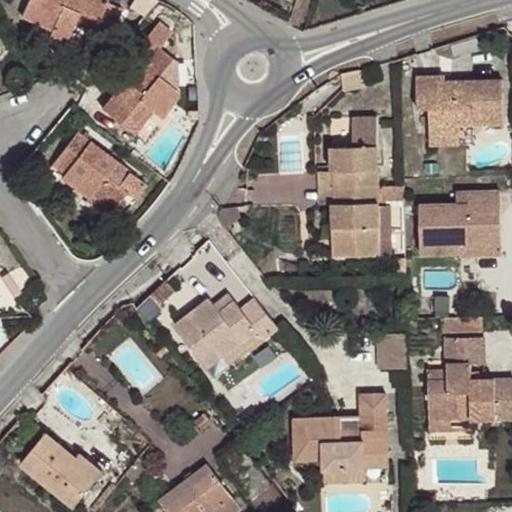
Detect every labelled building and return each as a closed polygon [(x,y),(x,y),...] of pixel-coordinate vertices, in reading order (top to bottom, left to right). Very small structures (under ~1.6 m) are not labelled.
[(109,0),(108,0),(28,0),(22,16),(52,29),(50,34),(67,41),(76,21),(79,13),(98,22),(95,29),(109,36),(121,9),(108,3),(109,0)] [(98,22),(79,13),(76,21),(95,29),(98,22)] [(173,58),(160,48),(172,33),(158,22),(135,51),(148,61),(130,83),(126,80),(103,109),(120,123),(125,118),(138,128),(152,111),(160,118),(178,96),(178,93),(177,91),(164,80),(159,76),(173,58)] [(173,58),(159,76),(164,80),(178,63),(173,58)] [(361,87),(360,71),(341,75),(344,91),(361,87)] [(445,81),(444,77),(416,77),(417,108),(429,107),(429,126),(429,135),(460,134),(460,125),(503,124),(503,80),(445,81)] [(189,111),(189,120),(198,119),(198,111),(189,111)] [(429,126),(429,117),(420,117),(421,126),(429,126)] [(138,128),(125,118),(120,123),(133,134),(138,128)] [(378,187),(375,118),(353,118),(353,146),(330,147),(331,171),(334,172),(334,188),(378,187)] [(146,184),(77,132),(52,164),(65,174),(62,177),(90,198),(92,194),(114,210),(126,193),(134,199),(146,184)] [(259,133),(254,145),(263,149),(267,138),(259,133)] [(460,134),(429,135),(430,145),(460,144),(460,134)] [(334,172),(324,171),(324,188),(334,188),(334,172)] [(378,187),(334,188),(335,203),(332,204),(332,228),(355,228),(355,256),(380,255),(379,208),(379,202),(405,201),(404,186),(378,187)] [(334,188),(324,188),(325,204),(335,203),(334,188)] [(500,192),(456,193),(457,204),(420,205),(420,254),(461,254),(460,243),(501,242),(500,192)] [(114,210),(92,194),(90,198),(88,200),(109,215),(114,210)] [(355,228),(332,228),(334,256),(355,256),(355,228)] [(501,242),(460,243),(461,254),(461,256),(502,255),(501,242)] [(33,312),(47,298),(39,290),(25,303),(33,312)] [(228,293),(214,304),(220,313),(235,301),(228,293)] [(278,328),(255,299),(241,310),(235,301),(220,313),(210,299),(175,326),(207,367),(222,355),(223,357),(257,331),(263,339),(278,328)] [(483,317),(442,318),(442,333),(483,333),(483,317)] [(283,336),(282,333),(278,328),(270,334),(276,341),(283,336)] [(257,331),(223,357),(229,363),(262,338),(257,331)] [(406,333),(378,334),(379,369),(407,369),(406,333)] [(447,369),(447,380),(428,381),(429,430),(452,429),(451,420),(511,419),(511,379),(472,380),(471,365),(485,364),(484,338),(446,338),(447,369)] [(162,358),(169,352),(165,346),(157,352),(162,358)] [(447,369),(428,369),(428,381),(447,380),(447,369)] [(364,441),(342,442),(341,418),(294,419),(296,460),(324,459),(324,469),(364,468),(364,453),(387,453),(385,394),(361,394),(362,417),(364,441)] [(362,417),(341,418),(342,442),(364,441),(362,417)] [(103,472),(80,454),(76,457),(46,433),(21,463),(75,507),(103,472)] [(271,485),(238,442),(218,458),(250,501),(271,485)] [(387,453),(364,453),(364,468),(388,468),(387,453)] [(236,511),(241,509),(208,464),(159,501),(167,511),(236,511)] [(364,468),(324,469),(324,483),(365,482),(364,468)] [(419,480),(418,470),(411,470),(411,480),(419,480)] [(284,501),(271,485),(250,501),(258,511),(266,511),(282,502),(284,501)]
